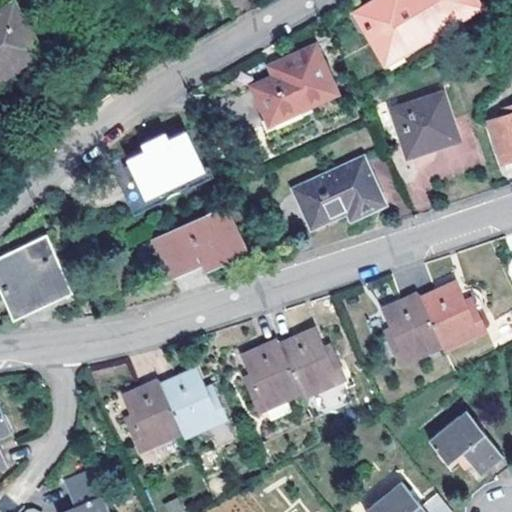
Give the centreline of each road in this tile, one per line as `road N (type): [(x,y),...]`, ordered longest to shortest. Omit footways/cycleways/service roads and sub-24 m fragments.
road 1 (residential): [(303,0),(143,95),(0,210)]
road 2 (tertiary): [(511,209),(219,305)]
road 3 (residential): [(60,344),(62,436),(1,511)]
road 4 (tertiary): [(60,344),(118,337),(219,305)]
